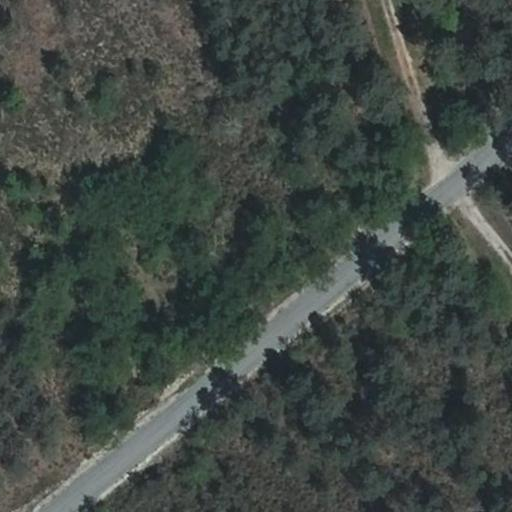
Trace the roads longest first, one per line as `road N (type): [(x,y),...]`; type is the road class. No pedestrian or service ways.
road 1 (residential): [(57,511),(511,136)]
road 2 (track): [(511,262),(452,188),(392,0)]
